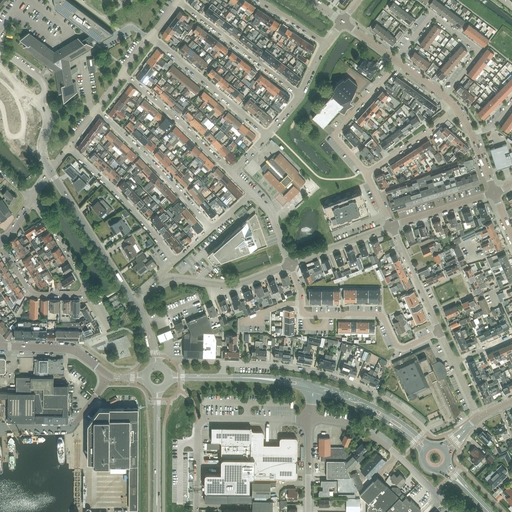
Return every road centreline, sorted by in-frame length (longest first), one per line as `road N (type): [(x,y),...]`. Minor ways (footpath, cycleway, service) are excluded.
road 1 (unclassified): [(195,511),(202,420),(308,418)]
road 2 (residential): [(397,61),(430,15),(454,32),(479,51),(444,95)]
road 3 (unclassified): [(376,395),(289,367),(222,364),(222,377)]
road 4 (unclassified): [(133,302),(171,279),(230,285),(290,264)]
road 5 (residential): [(438,331),(399,347),(378,314),(304,314),(301,303)]
road 6 (residential): [(95,110),(211,228)]
road 7 (residential): [(175,260),(67,146)]
road 8 (residential): [(299,95),(177,0)]
road 9 (residential): [(150,35),(265,135)]
road 10 (residential): [(231,172),(121,73)]
road 11 (residential): [(365,173),(333,135),(397,61)]
road 12 (secondary): [(133,302),(54,179)]
road 13 (unclassified): [(0,428),(71,426),(109,375)]
